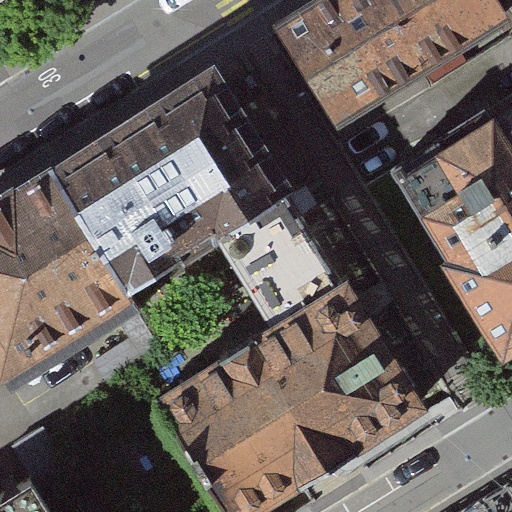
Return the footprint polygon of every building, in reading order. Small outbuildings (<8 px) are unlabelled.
[(0,0),(0,26),(43,0),(0,0)] [(498,0),(317,0),(283,22),(342,116),(506,13),(498,0)] [(196,93),(38,194),(134,343),(232,281),(292,242),(196,93)] [(412,198),(502,349),(511,343),(511,127),(493,96),(426,136),(449,175),(412,198)] [(0,396),(15,419),(134,343),(38,194),(0,218),(0,396)] [(273,344),(333,306),(292,242),(232,281),(273,344)] [(157,418),(217,511),(283,511),(413,430),(333,306),(273,344),(157,418)] [(0,494),(0,511),(50,511),(29,476),(0,494)]
